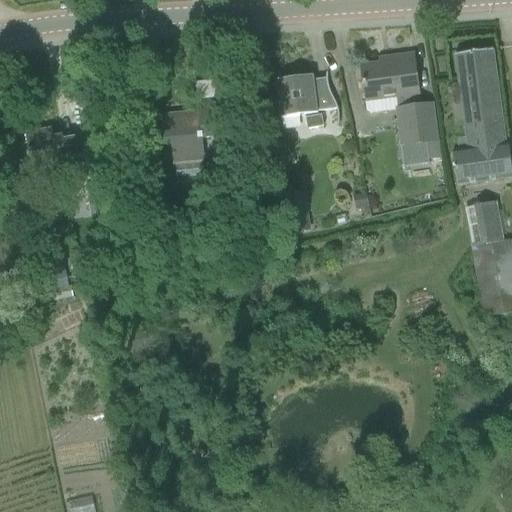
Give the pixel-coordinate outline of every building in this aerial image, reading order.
[(493,51),(455,56),(467,139),(457,141),(459,152),(453,153),(457,186),(511,178),(511,166),(509,145),(506,146),(496,71),(493,51)] [(361,68),(364,88),(366,103),(394,99),(396,111),(401,149),(405,149),(406,164),(429,162),(427,146),(437,144),(432,106),(421,108),(414,56),(394,59),(394,64),(361,68)] [(317,113),(338,110),(337,106),(336,104),(334,100),(332,95),(330,92),(329,89),(328,85),(328,80),(328,74),(327,74),(326,77),(326,80),(314,81),(313,77),(276,82),(281,119),(305,116),(305,119),(307,131),(324,128),(321,115),(317,116),(317,113)] [(204,140),(226,138),(221,92),(220,92),(221,101),(199,104),(200,113),(163,117),(166,146),(173,146),(175,166),(206,164),(204,140)] [(79,166),(73,139),(64,140),(63,136),(61,137),(61,138),(54,139),(52,129),(26,134),(29,154),(30,157),(33,156),(36,168),(57,164),(58,170),(79,166)] [(259,156),(270,154),(268,138),(257,140),(259,156)] [(439,161),(437,144),(427,146),(429,162),(439,161)] [(246,191),(265,212),(278,200),(259,179),(246,191)] [(87,195),(95,235),(110,232),(101,192),(87,195)] [(293,236),(311,232),(303,193),(285,196),(293,236)] [(356,210),(368,208),(366,194),(354,197),(356,210)] [(485,319),(511,314),(511,252),(510,241),(503,243),(496,203),(473,207),(479,244),(472,245),(485,319)] [(72,298),(70,287),(68,287),(64,263),(40,268),(46,302),(53,301),(53,302),(72,298)] [(0,310),(0,330),(11,330),(10,310),(0,310)] [(398,508),(402,511),(408,511),(410,510),(403,503),(398,508)]
